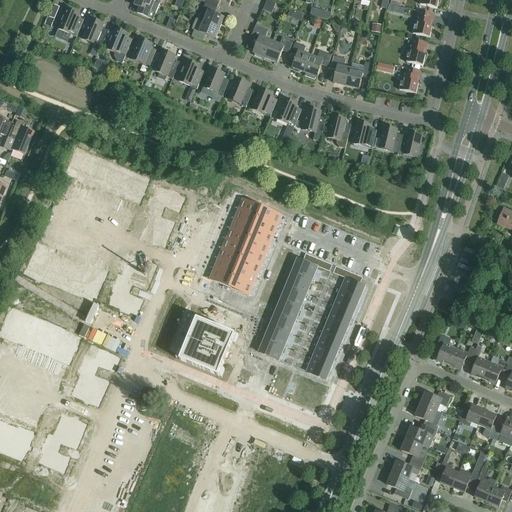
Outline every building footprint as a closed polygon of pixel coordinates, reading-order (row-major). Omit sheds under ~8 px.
[(155,2),(149,0),(133,0),(132,3),(133,4),(134,5),(134,6),(140,9),(138,14),(141,16),(153,21),(160,4),(155,2)] [(197,0),(198,0),(205,4),(217,8),(219,3),(229,7),(231,0),(197,0)] [(382,0),(381,8),(387,10),(389,0),(382,0)] [(420,0),(420,5),(436,9),(438,0),(420,0)] [(205,4),(201,15),(206,17),(203,22),(220,29),(224,18),(215,14),(217,8),(205,4)] [(54,5),(51,11),(57,13),(59,7),(54,5)] [(79,14),(67,9),(59,28),(71,33),(70,35),(76,38),(83,21),(77,18),(79,14)] [(433,22),(434,16),(418,12),(416,18),(419,18),(417,27),(415,26),(413,34),(429,38),(432,27),(430,27),(431,21),(433,22)] [(48,17),(44,25),(51,28),(54,20),(48,17)] [(108,31),(107,31),(102,28),(103,24),(91,19),(83,38),(95,43),(94,45),(101,48),(108,31)] [(220,29),(203,22),(196,19),(191,30),(194,31),(192,37),(203,42),(206,36),(215,40),(220,29)] [(350,20),(348,26),(355,28),(357,22),(350,20)] [(115,29),(107,48),(116,52),(114,57),(117,62),(122,65),(132,41),(126,38),(127,34),(126,34),(126,32),(126,30),(120,28),(118,29),(118,30),(115,29)] [(264,61),(265,59),(272,42),(265,39),(267,33),(257,28),(252,39),(258,41),(253,54),(255,55),(254,57),(264,61)] [(152,44),(139,39),(132,59),(143,63),(143,65),(149,68),(156,51),(150,48),(152,44)] [(265,59),(277,64),(282,51),(288,54),(293,43),(282,39),(279,46),(272,42),(265,59)] [(426,50),(427,44),(411,40),(410,46),(412,47),(410,55),(408,55),(406,63),(423,67),(425,56),(423,55),(425,49),(426,50)] [(292,69),(305,74),(311,57),(303,54),(306,48),(295,44),(291,54),(297,57),(292,69)] [(165,81),(166,77),(168,78),(171,80),(172,80),(179,63),(173,60),(175,56),(163,51),(155,70),(159,72),(157,77),(158,79),(163,81),(165,81)] [(305,74),(306,74),(305,77),(315,80),(316,78),(317,78),(321,65),(327,68),(332,56),(319,52),(317,59),(311,57),(305,74)] [(346,87),(350,70),(343,68),(345,60),(333,57),(330,69),(337,71),(334,84),(346,87)] [(97,60),(94,68),(107,73),(111,66),(97,60)] [(199,66),(187,61),(179,80),(191,85),(190,87),(197,90),(204,73),(198,70),(199,66)] [(346,87),(359,90),(362,77),(368,79),(371,65),(365,63),(363,73),(350,70),(346,87)] [(378,64),(376,71),(393,75),(395,68),(378,64)] [(212,69),(204,88),(202,95),(212,99),(212,101),(219,104),(229,81),(223,78),(224,74),(212,69)] [(419,78),(421,72),(407,69),(403,83),(401,83),(399,91),(416,95),(418,84),(417,83),(418,78),(419,78)] [(249,84),(236,79),(228,98),(240,103),(239,105),(246,108),(253,91),(247,89),(249,84)] [(273,94),(260,89),(253,108),(264,113),(264,115),(270,118),(277,101),(271,98),(273,94)] [(189,91),(185,101),(191,103),(195,93),(189,91)] [(297,104),(285,99),(277,118),(289,123),(288,125),(294,128),(301,111),(295,108),(297,104)] [(12,105),(9,111),(15,113),(18,107),(12,105)] [(320,114),(307,111),(302,131),(315,134),(314,136),(321,138),(326,120),(319,118),(320,114)] [(337,139),(336,144),(339,149),(345,150),(351,126),(345,124),(346,120),(333,117),(328,137),(337,139)] [(0,134),(4,136),(5,137),(11,123),(0,118),(0,134)] [(241,120),(238,126),(246,129),(248,123),(241,120)] [(15,141),(11,150),(24,156),(34,132),(21,127),(23,123),(16,121),(9,138),(15,141)] [(371,126),(358,123),(353,143),(366,146),(365,148),(372,150),(376,132),(370,130),(371,126)] [(397,154),(402,136),(396,135),(397,130),(384,127),(379,147),(392,150),(391,152),(397,154)] [(397,154),(396,161),(399,162),(403,159),(404,153),(417,156),(422,136),(409,133),(408,138),(402,136),(397,154)] [(76,155),(68,174),(80,179),(88,160),(76,155)] [(88,160),(80,179),(91,184),(100,165),(88,160)] [(100,165),(91,184),(103,189),(111,169),(100,165)] [(111,169),(103,189),(115,194),(123,174),(111,169)] [(123,174),(115,194),(126,199),(135,179),(123,174)] [(135,179),(126,199),(138,204),(147,184),(135,179)] [(503,191),(506,184),(499,181),(496,188),(503,191)] [(152,199),(149,207),(161,212),(163,205),(178,211),(183,199),(178,197),(179,195),(173,192),(172,194),(164,191),(159,202),(152,199)] [(243,200),(238,210),(256,218),(258,218),(262,208),(260,207),(243,200)] [(149,207),(146,214),(153,217),(149,227),(168,235),(173,224),(170,223),(164,220),(164,221),(158,218),(161,212),(149,207)] [(262,208),(258,218),(260,219),(278,227),(282,216),(265,209),(262,208)] [(238,210),(234,220),(252,227),(254,228),(258,219),(258,218),(256,218),(238,210)] [(511,213),(503,210),(497,225),(511,231),(511,213)] [(258,219),(254,228),(256,229),(274,237),(278,227),(260,219),(258,218),(258,219)] [(234,220),(230,230),(248,237),(250,238),(254,228),(252,227),(234,220)] [(149,227),(144,238),(164,246),(168,235),(149,227)] [(254,228),(250,238),(252,239),(270,247),(274,237),(256,229),(254,228)] [(230,230),(226,240),(244,247),(246,248),(250,238),(248,237),(230,230)] [(250,238),(246,248),(248,249),(266,256),(270,247),(252,239),(250,238)] [(226,240),(222,250),(240,257),(242,258),(246,248),(244,247),(226,240)] [(246,248),(242,258),(244,259),(262,266),(266,256),(248,249),(246,248)] [(37,250),(28,269),(42,275),(50,255),(37,250)] [(222,250),(218,260),(235,267),(238,268),(242,258),(240,257),(222,250)] [(50,255),(42,275),(55,281),(64,261),(50,255)] [(242,258),(238,268),(240,269),(258,276),(262,266),(244,259),(242,258)] [(136,259),(131,270),(151,278),(155,267),(136,259)] [(218,260),(214,270),(231,277),(234,278),(238,268),(235,267),(218,260)] [(298,260),(292,274),(312,282),(317,268),(314,267),(311,265),(307,264),(303,262),(298,260)] [(64,261),(55,281),(69,286),(77,266),(64,261)] [(77,266),(69,286),(82,292),(90,272),(77,266)] [(238,268),(234,278),(236,279),(253,286),(258,276),(240,269),(238,268)] [(120,277),(117,284),(128,289),(131,283),(137,285),(143,288),(146,289),(151,278),(131,270),(127,280),(120,277)] [(214,270),(209,280),(227,287),(229,288),(234,278),(231,277),(214,270)] [(90,272),(82,292),(96,297),(104,278),(90,272)] [(292,274),(286,287),(306,295),(312,282),(292,274)] [(234,278),(229,288),(231,289),(249,297),(253,286),(236,279),(234,278)] [(345,279),(339,293),(359,301),(365,288),(359,285),(356,284),(352,282),(348,281),(345,279)] [(117,284),(114,291),(121,294),(116,306),(136,314),(141,302),(126,296),(128,289),(117,284)] [(286,287),(281,300),(301,308),(306,295),(286,287)] [(339,293),(334,307),(354,315),(359,301),(339,293)] [(281,300),(275,314),(295,322),(301,308),(281,300)] [(334,307),(328,320),(348,328),(354,315),(334,307)] [(10,314),(2,334),(15,339),(24,320),(10,314)] [(275,314),(270,327),(290,335),(295,322),(275,314)] [(180,360),(179,361),(181,361),(216,376),(218,377),(218,376),(218,375),(220,370),(234,336),(235,336),(235,335),(233,334),(198,320),(197,319),(196,319),(193,318),(190,325),(194,327),(182,354),(183,354),(180,360)] [(24,320),(15,339),(29,345),(37,325),(24,320)] [(328,320),(323,333),(343,341),(348,328),(328,320)] [(37,325),(29,345),(42,350),(50,331),(37,325)] [(270,327),(264,340),(284,348),(290,335),(270,327)] [(477,330),(471,343),(477,345),(483,332),(477,330)] [(50,331),(42,350),(55,356),(64,336),(50,331)] [(323,333),(317,346),(337,355),(343,341),(323,333)] [(64,336),(55,356),(69,362),(77,342),(64,336)] [(449,366),(456,350),(448,347),(451,340),(441,336),(436,348),(441,350),(437,361),(449,366)] [(264,340),(259,354),(278,362),(284,348),(264,340)] [(317,346),(312,360),(332,368),(337,355),(317,346)] [(471,362),(475,350),(470,348),(467,355),(456,350),(449,366),(461,371),(465,360),(471,362)] [(86,359),(83,366),(95,371),(97,364),(112,371),(118,358),(98,350),(93,362),(86,359)] [(475,350),(471,362),(476,364),(471,376),(483,381),(490,364),(478,359),(481,352),(475,350)] [(312,360),(306,374),(326,382),(332,368),(312,360)] [(505,376),(510,364),(500,360),(497,367),(490,364),(483,381),(495,386),(500,374),(505,376)] [(83,366),(80,373),(87,376),(83,386),(103,394),(107,383),(104,382),(98,380),(92,377),(95,371),(83,366)] [(83,386),(78,397),(98,406),(103,394),(83,386)] [(420,405),(437,412),(440,405),(446,408),(451,398),(439,393),(437,398),(425,393),(420,405)] [(437,412),(420,405),(415,417),(427,422),(425,427),(436,432),(439,427),(432,424),(437,412)] [(471,423),(478,426),(484,412),(472,407),(469,414),(464,412),(456,430),(461,432),(464,425),(469,427),(471,423)] [(179,410),(174,422),(182,425),(180,431),(192,436),(199,418),(191,415),(192,413),(186,410),(185,412),(179,410)] [(493,440),(498,428),(492,426),(496,417),(484,412),(478,426),(485,429),(483,436),(493,440)] [(65,418),(61,429),(80,437),(85,426),(65,418)] [(498,428),(493,440),(490,445),(494,447),(497,441),(510,447),(511,442),(511,423),(507,421),(503,430),(498,428)] [(0,423),(0,446),(8,427),(0,423)] [(8,427),(0,446),(12,451),(20,431),(8,427)] [(406,440),(423,446),(426,439),(432,442),(436,432),(425,427),(423,432),(411,427),(406,440)] [(49,436),(46,444),(58,448),(61,442),(67,445),(72,447),(76,448),(80,437),(61,429),(56,439),(49,436)] [(20,431),(12,451),(24,456),(32,436),(20,431)] [(169,434),(165,445),(184,454),(192,436),(180,431),(177,438),(169,434)] [(423,446),(406,440),(401,452),(413,456),(411,462),(422,466),(426,456),(420,454),(423,446)] [(46,444),(43,451),(50,454),(46,465),(65,473),(70,461),(55,455),(58,448),(46,444)] [(165,445),(160,456),(168,460),(165,466),(177,471),(184,454),(165,445)] [(276,448),(271,458),(289,466),(293,455),(276,448)] [(271,458),(267,468),(285,476),(289,466),(271,458)] [(392,474),(408,481),(411,473),(418,476),(422,466),(411,462),(408,467),(397,462),(392,474)] [(452,489),(458,474),(451,471),(453,467),(443,463),(442,466),(440,471),(438,474),(443,477),(440,484),(452,489)] [(155,469),(150,480),(170,488),(177,471),(165,466),(163,472),(155,469)] [(475,498),(487,503),(493,489),(495,482),(490,480),(487,481),(485,480),(489,470),(484,467),(479,478),(477,477),(473,489),(478,491),(475,498)] [(267,468),(263,478),(283,486),(281,485),(285,476),(267,468)] [(477,477),(481,469),(477,468),(474,469),(472,475),(477,477)] [(460,470),(458,474),(452,489),(464,494),(467,486),(473,489),(477,477),(460,470)] [(405,488),(408,481),(392,474),(387,486),(399,491),(396,496),(408,501),(412,491),(405,488)] [(431,487),(434,480),(428,477),(425,485),(431,487)] [(265,480),(261,489),(279,496),(283,486),(263,478),(263,479),(265,480)] [(150,480),(146,491),(154,494),(151,500),(163,505),(170,488),(150,480)] [(493,489),(487,503),(499,508),(502,501),(507,503),(511,491),(502,487),(500,492),(493,489)] [(261,489),(257,499),(274,506),(279,496),(261,489)] [(257,499),(252,509),(258,511),(272,511),(274,506),(257,499)] [(141,503),(137,511),(160,511),(163,505),(151,500),(149,506),(141,503)] [(411,508),(420,511),(423,505),(414,502),(411,508)]
